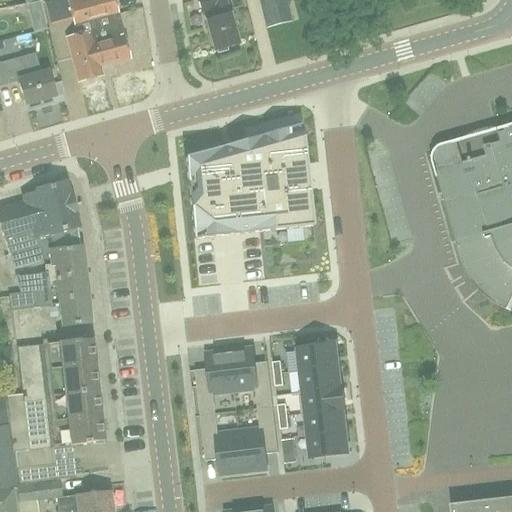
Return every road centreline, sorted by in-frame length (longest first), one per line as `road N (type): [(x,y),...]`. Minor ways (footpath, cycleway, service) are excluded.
road 1 (residential): [(380,473),(331,74)]
road 2 (unclassified): [(170,505),(128,194),(110,135)]
road 3 (unknown): [(358,284),(289,306),(147,320)]
road 4 (residential): [(170,505),(380,473)]
road 5 (tertiary): [(331,74),(481,30),(511,13)]
road 6 (tertiary): [(331,74),(178,115)]
road 7 (residential): [(382,487),(511,471)]
